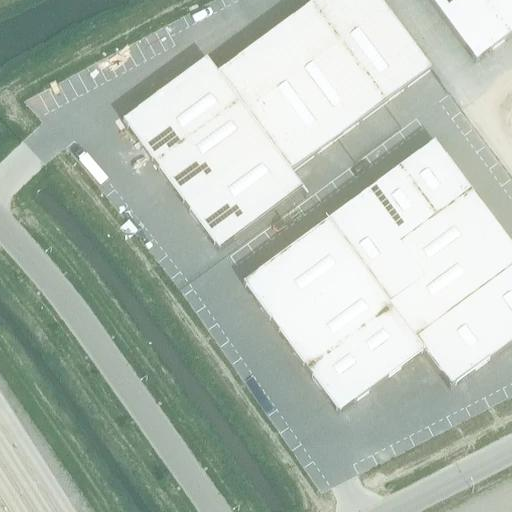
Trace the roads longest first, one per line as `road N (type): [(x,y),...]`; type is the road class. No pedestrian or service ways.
road 1 (tertiary): [(0,228),(214,511)]
road 2 (unknown): [(0,307),(139,511)]
road 3 (tertiary): [(389,511),(511,450)]
